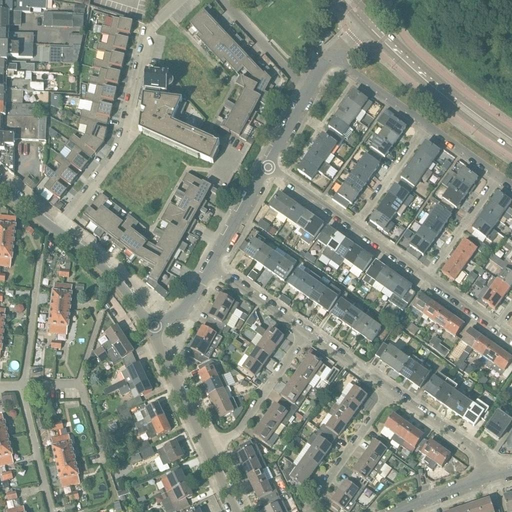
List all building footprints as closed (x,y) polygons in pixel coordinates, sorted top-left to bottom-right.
[(47,1),(42,0),(0,0),(0,11),(29,12),(29,8),(47,9),(47,1)] [(85,13),(85,5),(74,5),(74,13),(85,13)] [(209,6),(196,18),(212,34),(221,25),(216,20),(214,22),(206,14),(212,9),(209,6)] [(0,32),(9,33),(10,12),(0,11),(0,32)] [(53,27),(54,14),(44,13),(43,26),(53,27)] [(73,28),(73,16),(67,15),(54,14),(53,27),(73,28)] [(210,51),(219,42),(212,34),(196,18),(190,24),(199,34),(196,37),(210,51)] [(100,35),(109,37),(109,36),(127,41),(129,35),(130,35),(133,24),(113,19),(110,29),(102,27),(100,35)] [(227,50),(240,38),(237,35),(231,41),(224,33),(226,31),(221,25),(212,34),(219,42),(227,50)] [(0,44),(32,45),(33,34),(0,33),(0,44)] [(81,47),(83,36),(70,35),(69,47),(81,47)] [(96,51),(105,53),(123,57),(125,51),(126,52),(129,41),(127,41),(109,36),(109,37),(106,46),(98,44),(96,51)] [(240,38),(227,50),(242,66),(251,57),(246,52),(244,54),(237,46),(242,41),(240,38)] [(219,42),(210,51),(223,65),(226,62),(235,72),(242,66),(227,50),(219,42)] [(0,44),(0,62),(8,63),(8,58),(32,59),(32,45),(0,44)] [(77,65),(81,47),(69,47),(50,46),(49,64),(77,65)] [(92,68),(101,70),(119,74),(120,68),(122,69),(125,58),(123,57),(105,53),(102,63),(94,61),(92,68)] [(242,66),(244,68),(252,77),(257,82),(265,74),(270,70),(267,67),(261,73),(254,65),(256,63),(251,57),(242,66)] [(8,63),(0,62),(0,73),(25,73),(35,73),(35,65),(26,65),(26,63),(8,63)] [(244,68),(242,66),(235,72),(237,74),(244,68)] [(97,87),(115,91),(116,85),(118,85),(121,75),(119,74),(101,70),(98,80),(90,78),(88,85),(97,87)] [(31,81),(25,81),(25,73),(0,73),(0,90),(7,91),(23,91),(34,92),(34,90),(44,90),(43,85),(30,85),(31,81)] [(169,76),(146,73),(144,91),(145,91),(161,93),(167,94),(168,89),(169,89),(171,89),(172,87),(173,86),(173,84),(173,82),(171,81),(170,80),(169,80),(169,76)] [(257,82),(259,84),(253,95),(268,104),(272,97),(265,93),(272,81),(265,74),(257,82)] [(236,86),(242,89),(253,95),(259,84),(257,82),(252,77),(249,83),(241,78),(236,86)] [(93,104),(93,103),(111,108),(112,102),(114,102),(116,91),(115,91),(97,87),(94,96),(86,94),(84,102),(93,104)] [(236,106),(232,104),(227,102),(226,105),(242,114),(253,95),(242,89),(239,95),(241,97),(236,106)] [(23,105),(23,99),(23,91),(7,91),(0,90),(0,104),(6,104),(13,105),(23,105)] [(139,131),(212,162),(218,147),(213,144),(214,140),(177,124),(187,101),(160,98),(161,93),(145,91),(145,96),(143,96),(142,111),(146,112),(143,117),(141,116),(139,131)] [(354,92),(348,101),(361,111),(361,110),(366,113),(372,105),(354,92)] [(266,107),(268,104),(253,95),(242,114),(253,120),(257,114),(254,112),(259,103),(266,107)] [(52,96),(51,107),(60,110),(61,96),(52,96)] [(361,111),(348,101),(341,110),(355,119),(361,111)] [(80,118),(107,125),(108,119),(110,119),(112,108),(111,108),(93,103),(93,104),(90,113),(82,111),(80,118)] [(6,104),(0,104),(0,117),(34,118),(35,106),(23,105),(13,105),(6,104)] [(224,121),(221,127),(225,130),(229,133),(229,134),(230,134),(230,133),(231,134),(242,114),(226,105),(224,108),(232,113),(227,122),(224,121)] [(355,119),(341,110),(335,118),(349,128),(355,119)] [(242,114),(231,134),(240,138),(246,142),(248,138),(242,135),(247,125),(250,127),(253,120),(242,114)] [(377,123),(385,129),(398,139),(406,129),(392,119),(391,121),(383,115),(377,123)] [(15,140),(46,141),(47,118),(34,118),(0,117),(0,136),(15,137),(15,140)] [(107,125),(80,118),(79,125),(87,127),(85,135),(104,144),(107,131),(105,131),(107,125)] [(349,128),(335,118),(329,127),(330,128),(327,132),(342,143),(345,137),(343,136),(349,128)] [(50,128),(49,135),(55,139),(58,134),(50,128)] [(398,139),(385,129),(378,139),(392,148),(398,139)] [(342,143),(327,132),(324,137),(323,135),(317,144),(330,153),(336,146),(338,148),(342,143)] [(69,142),(91,159),(94,154),(96,155),(104,144),(85,135),(80,141),(73,136),(69,142)] [(0,163),(14,176),(15,140),(15,137),(0,136),(0,163)] [(392,148),(378,139),(369,153),(380,161),(382,157),(384,159),(392,148)] [(91,159),(69,142),(64,147),(71,153),(65,160),(65,161),(80,172),(81,173),(88,164),(87,163),(91,159)] [(426,143),(419,153),(432,162),(439,153),(426,143)] [(330,153),(317,144),(311,153),(324,163),(330,153)] [(324,163),(311,153),(304,162),(317,171),(324,163)] [(380,161),(369,153),(359,166),(372,176),(380,165),(378,164),(380,161)] [(432,162),(419,153),(413,161),(426,170),(432,162)] [(76,177),(80,172),(65,161),(65,160),(59,155),(54,161),(61,166),(55,174),(69,186),(71,187),(78,178),(76,177)] [(432,174),(426,170),(413,161),(407,170),(420,179),(426,183),(432,174)] [(451,164),(446,161),(442,167),(447,171),(451,164)] [(317,171),(304,162),(298,171),(311,181),(317,171)] [(66,191),(69,186),(55,174),(45,166),(45,176),(50,180),(44,188),(60,201),(67,192),(66,191)] [(372,176),(359,166),(352,176),(365,185),(372,176)] [(420,179),(407,170),(401,179),(403,180),(400,184),(411,192),(420,179)] [(457,179),(457,180),(470,190),(477,180),(464,170),(459,177),(451,171),(449,174),(457,179)] [(203,183),(202,183),(203,182),(202,181),(202,182),(187,174),(182,182),(191,187),(186,195),(178,191),(176,194),(192,203),(203,183)] [(365,185),(352,176),(345,186),(358,195),(365,185)] [(32,189),(36,185),(27,178),(23,182),(32,189)] [(470,190),(457,180),(450,190),(463,200),(470,190)] [(212,188),(203,183),(192,203),(204,209),(207,203),(204,201),(210,192),(216,196),(218,192),(212,188)] [(411,192),(400,184),(397,188),(395,187),(389,196),(407,209),(413,199),(408,196),(411,192)] [(358,195),(345,186),(338,196),(336,194),(332,201),(346,210),(350,205),(351,205),(358,195)] [(463,200),(450,190),(440,203),(452,212),(455,209),(456,209),(463,200)] [(107,223),(119,208),(116,206),(110,214),(103,208),(109,200),(101,194),(91,208),(90,207),(89,208),(90,208),(90,209),(107,223)] [(170,205),(165,213),(181,222),(192,203),(176,194),(174,197),(183,201),(178,209),(170,205)] [(278,214),(288,200),(279,194),(270,207),(278,214)] [(498,194),(491,203),(511,217),(511,211),(508,208),(511,203),(498,194)] [(407,209),(389,196),(383,204),(396,214),(396,213),(401,217),(407,209)] [(287,220),(296,207),(288,200),(278,214),(287,220)] [(181,222),(193,228),(196,222),(194,220),(199,211),(205,215),(207,211),(204,209),(192,203),(181,222)] [(452,212),(440,203),(431,217),(444,226),(451,216),(450,215),(452,212)] [(511,217),(491,203),(485,212),(498,221),(502,217),(509,221),(511,217)] [(396,214),(383,204),(376,213),(389,223),(396,214)] [(296,226),(305,213),(296,207),(287,220),(296,226)] [(119,208),(107,223),(125,237),(136,222),(129,216),(123,224),(115,218),(121,210),(119,208)] [(97,237),(107,223),(90,209),(82,219),(82,220),(88,224),(90,222),(98,228),(94,234),(97,237)] [(498,221),(485,212),(479,221),(492,230),(498,221)] [(171,241),(181,222),(165,213),(161,221),(169,226),(165,234),(156,229),(154,232),(171,241)] [(305,232),(314,219),(305,213),(296,226),(305,232)] [(394,226),(389,223),(376,213),(370,222),(388,235),(394,226)] [(444,226),(431,217),(424,227),(437,237),(444,226)] [(7,218),(4,242),(14,244),(16,226),(17,219),(7,218)] [(270,225),(261,219),(257,226),(266,232),(270,225)] [(314,219),(305,232),(305,233),(300,240),(307,245),(312,238),(314,239),(323,225),(314,219)] [(497,234),(492,230),(479,221),(472,230),(486,239),(486,238),(491,242),(497,234)] [(142,250),(148,243),(150,241),(143,236),(142,238),(133,231),(139,224),(136,222),(125,237),(142,250)] [(189,235),(193,228),(181,222),(171,241),(186,250),(188,246),(181,242),(186,233),(189,235)] [(111,242),(117,247),(125,237),(107,223),(97,237),(100,239),(104,233),(113,240),(111,242)] [(276,231),(271,227),(268,233),(273,236),(276,231)] [(437,237),(424,227),(417,237),(430,246),(437,237)] [(31,236),(34,232),(29,228),(26,231),(31,236)] [(327,248),(336,235),(327,228),(318,241),(327,248)] [(160,260),(171,241),(154,232),(153,235),(161,240),(157,248),(148,243),(142,250),(160,260)] [(330,261),(345,241),(336,235),(327,248),(322,255),(330,261)] [(464,241),(456,252),(469,261),(477,250),(481,253),(485,247),(471,236),(466,242),(464,241)] [(131,264),(136,258),(142,250),(125,237),(117,247),(123,251),(125,249),(133,255),(128,261),(131,264)] [(430,246),(417,237),(406,252),(417,261),(422,255),(423,256),(430,246)] [(184,253),(186,250),(171,241),(160,260),(171,267),(175,260),(172,259),(177,249),(184,253)] [(244,255),(254,261),(263,248),(254,241),(244,255)] [(344,260),(354,247),(345,241),(330,261),(339,267),(344,260)] [(14,244),(4,242),(1,267),(11,268),(11,261),(12,261),(14,244)] [(511,248),(506,243),(503,247),(509,252),(511,248)] [(353,267),(363,254),(354,247),(344,260),(353,267)] [(263,248),(254,261),(264,268),(273,255),(263,248)] [(154,271),(160,260),(142,250),(136,258),(149,265),(148,268),(154,271)] [(469,261),(456,252),(449,263),(462,271),(469,261)] [(372,260),(363,254),(353,267),(362,273),(372,260)] [(273,255),(264,268),(274,275),(283,262),(273,255)] [(489,260),(496,265),(499,260),(492,255),(489,260)] [(312,256),(309,261),(313,264),(317,259),(312,256)] [(289,258),(286,262),(294,267),(297,263),(289,258)] [(171,267),(160,260),(154,271),(149,280),(157,285),(165,271),(168,273),(171,267)] [(283,262),(274,275),(284,282),(293,269),(283,262)] [(376,282),(385,269),(376,263),(367,276),(376,282)] [(462,271),(449,263),(442,273),(454,282),(462,271)] [(511,269),(507,266),(504,271),(497,281),(510,289),(511,286),(511,269)] [(384,289),(394,276),(385,269),(376,282),(384,289)] [(252,271),(248,277),(253,281),(258,275),(252,271)] [(288,285),(298,292),(307,279),(297,272),(288,285)] [(311,273),(307,279),(298,292),(308,299),(320,281),(321,280),(311,273)] [(393,295),(403,282),(394,276),(384,289),(393,295)] [(158,286),(157,285),(149,280),(147,284),(155,291),(158,286)] [(320,281),(308,299),(318,306),(330,288),(320,281)] [(490,291),(502,300),(510,289),(497,281),(490,291)] [(403,282),(393,295),(408,305),(415,295),(410,291),(412,288),(403,282)] [(51,308),(61,309),(63,285),(55,284),(54,291),(53,291),(51,308)] [(61,309),(70,310),(72,293),(71,293),(72,286),(63,285),(61,309)] [(159,286),(158,286),(155,291),(165,299),(168,295),(159,287),(159,286)] [(331,286),(330,288),(318,306),(327,313),(341,293),(336,289),(331,286)] [(502,300),(490,291),(486,288),(478,299),(479,299),(476,302),(485,309),(488,305),(495,311),(502,300)] [(99,301),(102,290),(96,289),(94,300),(99,301)] [(220,295),(214,306),(232,316),(238,305),(220,295)] [(413,307),(423,315),(432,302),(421,295),(413,307)] [(332,315),(342,322),(351,309),(341,302),(332,315)] [(432,302),(423,315),(434,322),(442,310),(432,302)] [(232,316),(214,306),(210,313),(212,314),(207,323),(222,331),(226,333),(230,328),(227,326),(232,316)] [(58,334),(61,309),(51,308),(49,325),(50,326),(49,333),(58,334)] [(61,309),(58,334),(66,335),(67,327),(68,327),(70,310),(61,309)] [(351,309),(342,322),(351,329),(361,316),(351,309)] [(442,310),(434,322),(444,330),(453,317),(442,310)] [(361,316),(351,329),(361,336),(370,323),(361,316)] [(453,317),(444,330),(455,337),(464,325),(453,317)] [(222,331),(207,323),(204,328),(203,327),(197,339),(210,346),(216,335),(219,337),(222,331)] [(370,323),(361,336),(371,343),(380,330),(370,323)] [(87,365),(97,358),(125,340),(117,327),(106,335),(110,341),(93,351),(92,349),(87,365)] [(415,327),(411,333),(415,336),(419,330),(415,327)] [(259,335),(276,348),(284,338),(271,329),(268,334),(262,330),(259,335)] [(468,347),(464,352),(469,355),(472,350),(481,337),(471,330),(462,342),(468,347)] [(257,349),(270,358),(276,348),(259,335),(258,336),(264,339),(257,349)] [(430,343),(433,346),(438,339),(434,337),(430,343)] [(481,337),(472,350),(483,357),(491,345),(481,337)] [(210,346),(197,339),(191,349),(194,351),(190,357),(202,364),(209,360),(204,357),(210,346)] [(450,352),(440,344),(442,342),(438,339),(433,346),(432,347),(439,352),(445,358),(450,352)] [(125,340),(97,358),(101,363),(117,352),(121,359),(122,360),(133,352),(125,340)] [(250,359),(262,368),(270,358),(257,349),(251,344),(243,355),(250,359)] [(380,362),(391,369),(400,355),(390,349),(383,345),(375,356),(381,361),(380,362)] [(491,345),(483,357),(489,361),(485,366),(490,370),(493,365),(502,352),(491,345)] [(307,354),(314,359),(318,354),(311,349),(307,354)] [(511,359),(502,352),(493,365),(504,373),(502,377),(506,380),(511,371),(511,362),(511,361),(511,359)] [(400,355),(391,369),(400,376),(409,362),(400,355)] [(315,376),(319,379),(327,369),(309,356),(302,367),(315,376)] [(413,357),(409,362),(400,376),(410,382),(419,369),(423,364),(413,357)] [(262,368),(250,359),(242,370),(255,378),(262,368)] [(199,374),(204,385),(218,379),(213,367),(215,366),(213,363),(210,362),(198,368),(201,373),(199,374)] [(61,377),(67,367),(65,365),(58,375),(61,377)] [(119,391),(145,378),(139,365),(127,371),(122,374),(126,381),(116,386),(119,391)] [(315,376),(302,367),(295,377),(307,386),(315,376)] [(330,386),(340,372),(334,368),(324,381),(330,386)] [(419,369),(410,382),(420,389),(429,376),(419,369)] [(349,376),(343,371),(340,377),(346,381),(349,376)] [(425,393),(434,399),(447,381),(438,374),(425,393)] [(223,377),(218,379),(204,385),(209,397),(224,390),(228,388),(223,377)] [(312,389),(307,386),(295,377),(288,387),(305,399),(312,389)] [(135,389),(139,397),(139,398),(152,392),(145,378),(119,391),(121,396),(131,392),(130,391),(135,389)] [(484,378),(479,384),(483,387),(488,381),(484,378)] [(447,381),(434,399),(444,406),(454,393),(457,388),(447,381)] [(305,399),(288,387),(281,397),(282,398),(279,402),(295,413),(305,399)] [(354,388),(347,398),(360,408),(368,397),(354,388)] [(224,390),(209,397),(215,408),(229,401),(224,390)] [(454,393),(444,406),(454,413),(463,400),(454,393)] [(17,407),(14,395),(9,397),(8,396),(1,398),(4,408),(11,406),(11,408),(17,407)] [(360,408),(347,398),(339,408),(353,418),(360,408)] [(229,401),(215,408),(220,419),(237,410),(232,399),(229,401)] [(463,400),(454,413),(464,420),(473,407),(463,400)] [(128,410),(135,407),(132,401),(125,404),(128,410)] [(295,413),(279,402),(277,406),(275,405),(268,415),(280,424),(285,428),(292,417),(295,413)] [(116,409),(119,415),(128,410),(125,404),(116,409)] [(137,430),(164,418),(158,404),(140,413),(144,420),(135,424),(137,430)] [(473,407),(464,420),(474,427),(483,414),(473,407)] [(353,418),(339,408),(333,418),(346,428),(353,418)] [(128,410),(119,415),(123,424),(133,419),(128,410)] [(511,425),(511,419),(510,422),(498,414),(486,431),(499,441),(510,424),(511,425)] [(280,424),(268,415),(260,425),(273,434),(280,424)] [(384,428),(394,435),(404,422),(394,415),(384,428)] [(3,416),(0,416),(0,441),(9,439),(5,423),(4,423),(3,416)] [(170,431),(164,418),(137,430),(140,435),(154,429),(158,437),(170,431)] [(346,428),(333,418),(326,428),(323,426),(319,431),(334,442),(337,437),(339,438),(346,428)] [(404,422),(394,435),(391,440),(402,448),(414,429),(404,422)] [(277,438),(273,434),(260,425),(253,436),(270,448),(277,438)] [(414,429),(402,448),(411,455),(424,436),(414,429)] [(124,436),(121,431),(111,436),(113,441),(124,436)] [(334,442),(319,431),(315,436),(314,435),(307,444),(312,448),(311,448),(325,458),(332,448),(331,446),(334,442)] [(66,462),(75,460),(71,444),(69,435),(60,437),(66,462)] [(379,436),(375,442),(385,449),(389,443),(379,436)] [(56,464),(66,462),(60,437),(52,439),(53,447),(56,464)] [(9,439),(0,441),(0,444),(5,466),(14,464),(12,456),(13,456),(9,439)] [(257,460),(262,458),(257,446),(254,447),(251,441),(239,447),(242,453),(237,455),(242,467),(257,460)] [(367,452),(381,461),(385,464),(393,454),(385,449),(375,442),(374,441),(367,452)] [(429,465),(432,461),(440,449),(430,441),(429,443),(426,441),(418,452),(426,457),(423,461),(429,465)] [(141,453),(151,448),(148,442),(138,447),(141,453)] [(168,464),(183,458),(176,443),(157,452),(160,457),(155,460),(161,473),(170,469),(168,464)] [(151,448),(141,453),(144,459),(144,460),(154,456),(151,448)] [(325,458),(311,448),(304,458),(318,468),(325,458)] [(440,449),(432,461),(442,469),(451,456),(440,449)] [(282,453),(277,450),(274,454),(279,458),(282,453)] [(381,461),(367,452),(360,461),(373,471),(381,461)] [(131,457),(132,464),(143,462),(141,454),(131,457)] [(262,458),(257,460),(242,467),(247,477),(262,470),(267,467),(262,458)] [(318,468),(304,458),(297,468),(311,478),(318,468)] [(79,476),(75,460),(66,462),(71,486),(80,484),(78,476),(79,476)] [(373,471),(360,461),(353,472),(354,473),(351,478),(366,488),(369,483),(372,486),(376,480),(374,479),(377,474),(373,471)] [(71,486),(66,462),(56,464),(60,480),(61,480),(63,488),(71,486)] [(311,478),(297,468),(292,465),(289,469),(282,472),(287,483),(290,481),(292,480),(298,484),(302,487),(304,488),(311,478)] [(407,473),(402,469),(399,474),(405,477),(407,473)] [(262,470),(247,477),(253,489),(268,482),(262,470)] [(162,496),(187,484),(181,472),(162,481),(161,482),(164,489),(154,494),(156,498),(162,496)] [(128,484),(122,478),(117,482),(123,488),(128,484)] [(366,488),(351,478),(347,483),(346,482),(339,492),(352,502),(359,491),(362,493),(366,488)] [(268,482),(253,489),(258,500),(260,500),(262,505),(279,497),(274,485),(270,487),(268,482)] [(187,484),(162,496),(164,500),(170,498),(176,511),(178,511),(189,507),(186,500),(187,499),(188,500),(192,498),(192,497),(193,497),(187,484)] [(349,511),(355,504),(352,502),(339,492),(331,502),(345,511),(349,511)] [(511,511),(511,495),(503,497),(507,511),(511,511)] [(282,496),(279,497),(262,505),(265,510),(263,511),(281,511),(278,504),(285,501),(282,496)] [(493,511),(490,500),(477,504),(479,511),(493,511)]
